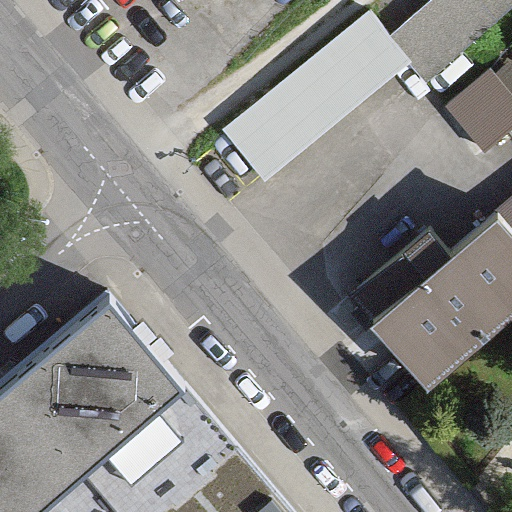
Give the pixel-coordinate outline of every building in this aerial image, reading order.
[(511,0),(420,0),(387,28),(408,53),(425,73),(511,0)] [(408,53),(387,28),(367,5),(224,126),(265,174),(408,53)] [(511,285),(511,241),(479,201),(357,302),(412,368),(511,285)] [(0,511),(21,511),(183,376),(110,289),(0,381),(0,511)] [(21,511),(297,511),(183,376),(21,511)]
